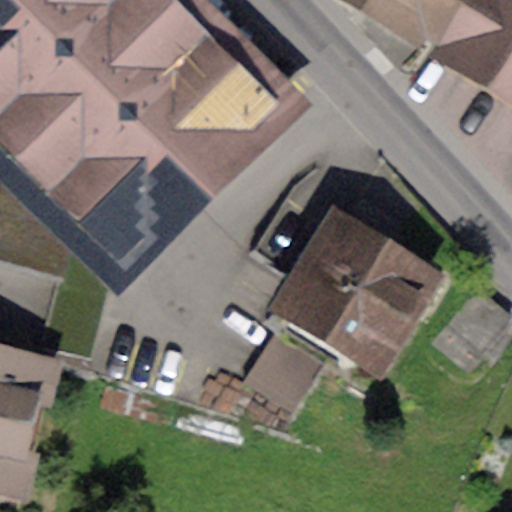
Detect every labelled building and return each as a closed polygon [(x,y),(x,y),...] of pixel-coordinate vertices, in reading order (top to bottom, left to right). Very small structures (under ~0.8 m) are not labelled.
[(0,0),(0,139),(85,224),(106,246),(116,256),(269,103),(165,0),(0,0)] [(454,0),(365,0),(400,21),(402,17),(407,20),(418,1),(444,17),(454,0)] [(511,0),(470,0),(444,43),(511,84),(511,0)] [(103,258),(106,246),(85,224),(70,220),(63,248),(103,258)] [(423,281),(336,228),(289,305),(376,358),(423,281)] [(475,287),(433,337),(468,367),(511,316),(475,287)] [(244,379),(292,409),(323,361),(274,331),(244,379)] [(0,470),(7,472),(29,377),(0,369),(0,470)]
